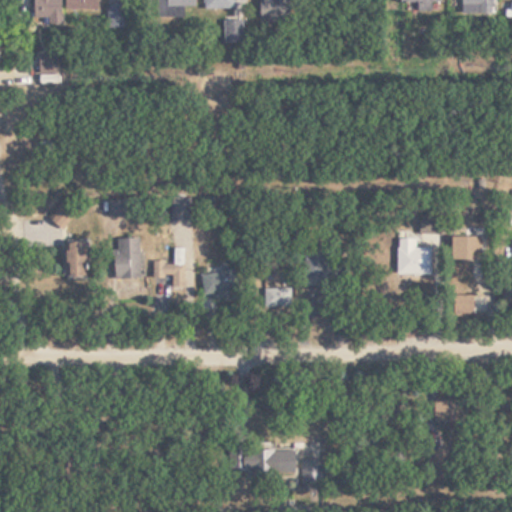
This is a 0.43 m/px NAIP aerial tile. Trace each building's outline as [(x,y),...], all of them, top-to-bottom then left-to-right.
[(57,21),(57,0),(32,0),(32,21),(57,21)] [(194,10),(194,0),(164,0),(165,10),(194,10)] [(235,10),(234,0),(204,0),(204,10),(235,10)] [(288,21),(288,0),(259,0),(259,21),(288,21)] [(416,4),(416,14),(431,13),(431,4),(440,3),(440,0),(398,0),(399,4),(416,4)] [(491,0),(460,0),(461,9),(492,9),(491,0)] [(125,29),(125,4),(106,4),(106,29),(125,29)] [(243,44),(243,21),(224,21),(224,44),(243,44)] [(39,73),(57,73),(57,54),(39,54),(39,73)] [(191,198),(171,198),(171,221),(191,221),(191,198)] [(124,218),(124,201),(108,201),(108,218),(124,218)] [(59,206),(48,220),(62,230),(73,216),(59,206)] [(479,237),(449,237),(449,260),(479,260),(479,237)] [(139,239),(114,239),(114,279),(139,279),(139,239)] [(429,274),(429,248),(415,248),(415,240),(397,240),(397,274),(429,274)] [(84,243),(62,243),(62,278),(84,278),(84,243)] [(154,277),(182,277),(182,250),(174,250),(174,264),(154,264),(154,277)] [(303,286),(331,286),(331,253),(303,253),(303,286)] [(202,298),(238,296),(237,269),(201,270),(202,298)] [(277,283),(262,286),(265,300),(280,297),(277,283)] [(472,295),(452,295),(452,316),(472,316),(472,295)] [(432,401),(432,423),(465,423),(465,401),(432,401)] [(294,451),(252,451),(252,476),(294,476),(294,451)] [(428,480),(446,480),(446,452),(428,452),(428,480)] [(300,461),(300,484),(320,484),(320,461),(300,461)]
